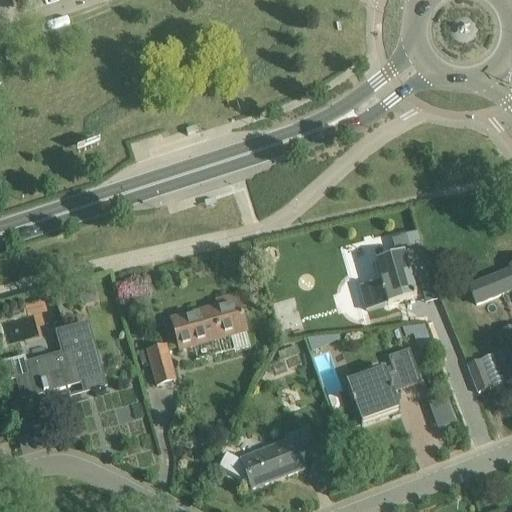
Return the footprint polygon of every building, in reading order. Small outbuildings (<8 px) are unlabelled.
[(367,313),(416,299),(413,288),(432,282),(418,235),(393,242),(397,258),(375,264),(380,282),(360,288),(367,313)] [(507,351),(511,349),(511,269),(510,270),(511,273),(470,290),(477,307),(511,292),(511,329),(500,334),(507,351)] [(180,352),(246,334),(236,297),(216,302),(218,311),(173,323),(172,321),(171,321),(180,352)] [(87,326),(57,335),(63,356),(27,366),(30,377),(17,381),(27,417),(52,409),(48,393),(82,384),(85,394),(105,388),(87,326)] [(401,331),(394,334),(397,342),(404,340),(401,331)] [(317,341),(307,342),(311,354),(321,351),(317,341)] [(166,348),(147,354),(150,364),(156,387),(156,388),(176,383),(166,348)] [(494,357),(497,366),(505,385),(511,381),(511,364),(511,361),(511,360),(511,349),(507,351),(494,357)] [(346,386),(354,410),(361,429),(400,415),(393,394),(421,384),(409,352),(388,359),(393,375),(366,384),(365,379),(346,386)] [(480,362),(467,367),(478,395),(491,390),(480,362)] [(443,387),(424,393),(437,431),(455,426),(443,387)] [(241,462),(252,491),(268,485),(268,483),(287,476),(288,477),(304,471),(300,462),(315,457),(305,433),(290,439),(292,443),(241,462)]
